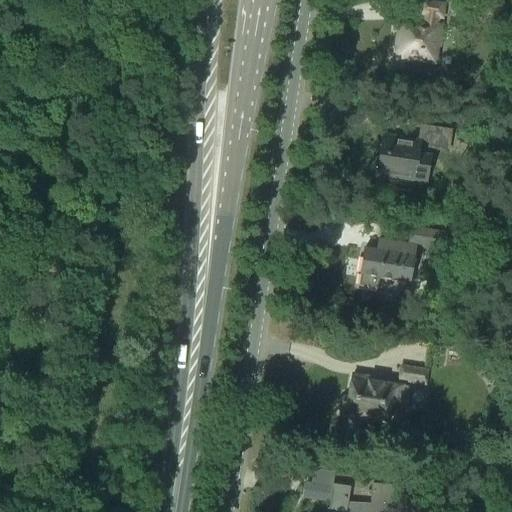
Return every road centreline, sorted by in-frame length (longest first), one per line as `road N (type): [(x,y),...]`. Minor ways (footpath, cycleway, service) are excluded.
road 1 (residential): [(228,511),(306,0)]
road 2 (primary): [(171,511),(205,239)]
road 3 (primary): [(205,239),(258,0)]
road 4 (primary): [(210,0),(205,239)]
